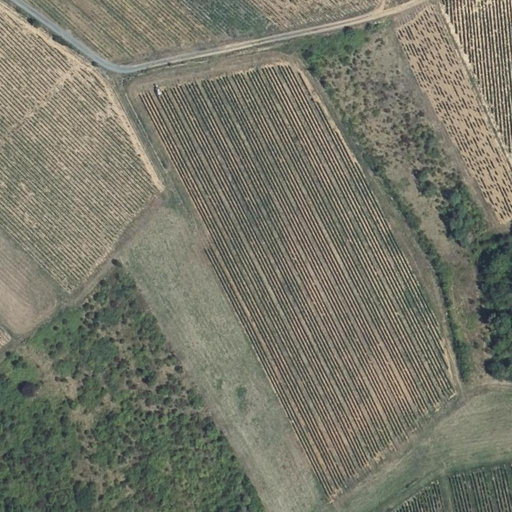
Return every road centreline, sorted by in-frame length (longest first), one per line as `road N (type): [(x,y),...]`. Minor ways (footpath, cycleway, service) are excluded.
road 1 (track): [(214,54),(216,66),(295,58),(436,296),(465,395),(511,386)]
road 2 (track): [(132,67),(365,19),(420,0)]
road 3 (track): [(132,67),(99,59),(16,0)]
